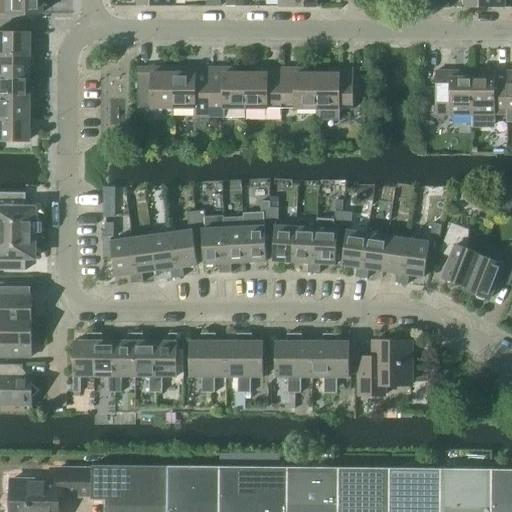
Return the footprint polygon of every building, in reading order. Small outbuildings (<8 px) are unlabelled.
[(43,3),(43,0),(0,0),(0,15),(38,15),(38,3),(43,3)] [(504,8),(503,0),(465,0),(465,8),(504,8)] [(26,33),(0,32),(0,55),(31,55),(31,45),(26,45),(26,33)] [(0,55),(0,76),(26,77),(26,65),(31,65),(31,55),(0,55)] [(173,109),(173,74),(162,74),(162,69),(137,69),(137,109),(173,109)] [(209,119),(209,69),(184,69),(184,74),(173,74),(173,109),(193,109),(193,119),(209,119)] [(245,109),(245,74),(234,74),(234,69),(209,69),(209,119),(224,119),(224,109),(245,109)] [(281,109),(281,69),(256,69),(256,74),(245,74),(245,109),(281,109)] [(317,109),(317,74),(306,74),(306,69),(281,69),(281,109),(317,109)] [(339,122),(339,110),(353,110),(353,70),(328,69),(328,74),(317,74),(317,109),(317,122),(339,122)] [(462,72),(435,72),(435,116),(472,116),(472,78),(462,78),(462,72)] [(481,78),(472,78),(472,116),(472,129),(494,129),(494,116),(494,112),(506,112),(507,112),(507,72),(481,72),(481,78)] [(0,76),(0,98),(31,98),(31,88),(26,88),(26,77),(0,76)] [(31,98),(0,98),(0,120),(26,120),(26,119),(26,109),(31,109),(31,98)] [(26,120),(0,120),(0,142),(26,142),(26,130),(31,130),(31,120),(26,119),(26,120)] [(26,208),(26,193),(0,193),(0,232),(35,233),(35,208),(26,208)] [(261,213),(243,214),(243,218),(243,227),(246,262),(266,261),(264,226),(264,222),(269,222),(269,208),(269,202),(261,202),(261,208),(261,213)] [(278,208),(269,208),(269,222),(278,222),(278,208)] [(204,211),(195,212),(196,226),(205,225),(205,229),(202,229),(204,264),(219,264),(225,263),(223,228),(224,228),(223,219),(223,218),(223,216),(204,218),(204,211)] [(342,226),(343,212),(335,211),(334,225),(342,226)] [(195,212),(187,212),(187,213),(188,226),(196,226),(195,212)] [(351,226),(352,213),(343,212),(342,226),(351,226)] [(225,263),(219,264),(220,273),(232,273),(231,263),(246,262),(243,227),(243,218),(223,219),(224,228),(223,228),(225,263)] [(335,264),(337,229),(333,229),(333,220),(316,219),(316,228),(314,263),(320,264),(335,264)] [(468,249),(469,229),(450,222),(440,248),(452,253),(443,278),(446,279),(447,283),(452,285),(456,283),(466,286),(466,287),(479,254),(479,255),(480,253),(468,249)] [(114,237),(114,223),(105,223),(105,237),(114,237)] [(438,238),(441,224),(432,223),(429,236),(438,238)] [(294,262),(295,227),(275,226),(273,261),(294,262)] [(314,263),(316,228),(295,227),(294,262),(308,263),(308,272),(320,273),(320,264),(314,263)] [(198,265),(193,230),(172,233),(177,268),(183,267),(198,265)] [(363,268),(367,233),(346,230),(342,265),(357,267),(363,268)] [(35,259),(35,233),(0,232),(0,270),(25,271),(25,259),(35,259)] [(177,268),(172,233),(152,236),(157,271),(171,269),(172,278),(184,277),(183,267),(177,268)] [(383,271),(387,236),(367,233),(363,268),(357,267),(355,277),(367,278),(368,269),(383,271)] [(157,271),(152,236),(132,239),(136,273),(130,274),(132,284),(144,282),(142,273),(157,271)] [(403,274),(408,239),(387,236),(383,271),(397,273),(396,282),(407,284),(409,274),(403,274)] [(113,259),(111,242),(110,238),(103,238),(103,259),(113,259)] [(136,273),(132,239),(111,242),(113,259),(115,276),(130,274),(136,273)] [(424,276),(428,242),(408,239),(403,274),(409,274),(424,276)] [(511,279),(511,276),(511,243),(510,243),(493,260),(479,255),(479,254),(466,287),(466,286),(465,289),(475,293),(477,297),(482,299),(486,297),(489,298),(498,274),(511,279)] [(0,320),(32,321),(32,285),(0,284),(0,320)] [(0,356),(32,357),(32,321),(0,320),(0,356)] [(81,376),(95,376),(95,333),(88,333),(88,341),(74,341),(74,392),(81,392),(81,376)] [(115,341),(102,341),(102,333),(95,333),(95,376),(109,376),(109,392),(115,392),(115,341)] [(122,376),(136,376),(136,333),(128,333),(128,341),(115,341),(115,392),(122,392),(122,376)] [(156,341),(143,341),(143,333),(136,333),(136,376),(149,376),(149,392),(156,392),(156,341)] [(162,376),(177,376),(177,333),(169,333),(169,341),(156,341),(156,392),(162,392),(162,376)] [(208,392),(208,333),(201,333),(201,341),(190,341),(190,376),(202,376),(202,392),(208,392)] [(216,341),(216,333),(208,333),(208,392),(215,392),(215,376),(226,376),(226,341),(216,341)] [(238,392),(244,392),(244,333),(237,333),(237,341),(226,341),(226,376),(238,376),(238,392)] [(263,341),(252,341),(252,333),(244,333),(244,392),(251,392),(251,376),(263,376),(263,341)] [(294,392),(294,333),(287,333),(287,341),(276,341),(276,376),(288,376),(288,392),(294,392)] [(302,341),(302,333),(294,333),(294,392),(301,392),(301,376),(312,376),(312,341),(302,341)] [(324,392),(330,392),(330,333),(323,333),(323,341),(312,341),(312,376),(324,376),(324,392)] [(338,341),(338,333),(330,333),(330,392),(337,392),(337,376),(349,376),(349,341),(338,341)] [(411,385),(411,341),(373,341),(373,367),(359,367),(359,395),(384,395),(384,384),(411,385)] [(0,404),(32,404),(32,397),(39,391),(32,383),(32,377),(23,377),(23,365),(0,364),(0,404)] [(91,498),(91,501),(105,501),(105,511),(218,511),(219,468),(92,466),(91,469),(91,498)] [(219,468),(218,511),(286,511),(287,468),(261,468),(220,468),(219,468)] [(287,468),(286,511),(337,511),(338,469),(295,468),(287,468)] [(9,502),(9,511),(58,511),(59,498),(91,498),(91,469),(57,469),(57,481),(10,480),(9,502)] [(338,469),(337,511),(388,511),(389,469),(338,469)] [(389,469),(388,511),(439,511),(440,470),(389,469)] [(440,470),(439,511),(490,511),(491,470),(440,470)] [(491,470),(490,511),(511,511),(511,470),(492,470),(491,470)]
